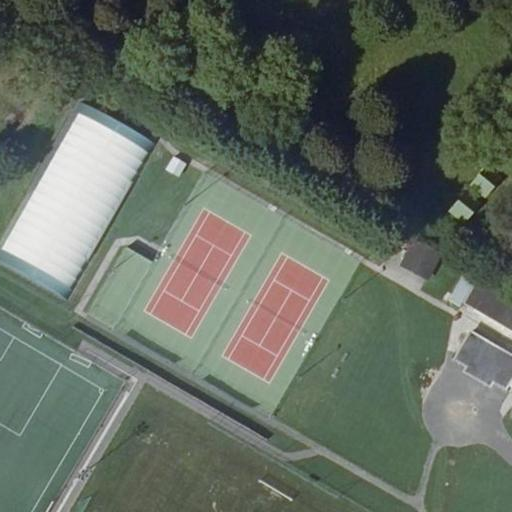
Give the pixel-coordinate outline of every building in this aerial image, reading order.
[(153,145),(77,102),(0,239),(0,264),(65,301),(153,145)] [(453,209),(471,222),(497,189),(479,175),(453,209)] [(412,245),(401,265),(424,278),(436,257),(412,245)] [(113,329),(151,262),(125,247),(87,314),(113,329)] [(511,299),(474,279),(464,298),(461,302),(511,330),(511,299)] [(506,380),(511,371),(511,357),(467,330),(451,355),(466,365),(463,370),(488,385),(491,379),(503,387),(506,380)]
